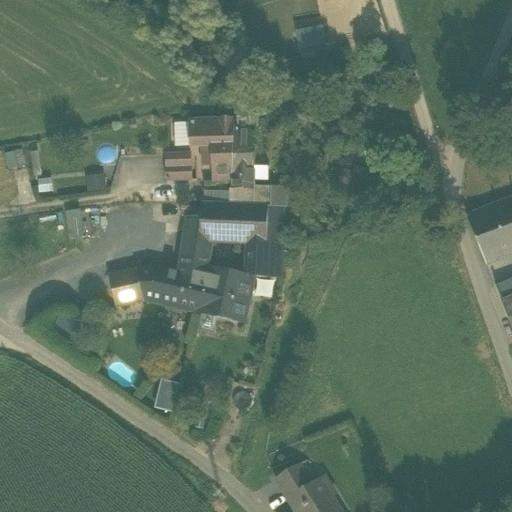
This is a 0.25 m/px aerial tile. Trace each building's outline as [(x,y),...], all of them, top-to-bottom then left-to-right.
[(214,183),(233,183),(234,182),(235,132),(234,132),(234,121),(190,123),(191,148),(203,148),(203,157),(207,161),(213,160),(214,183)] [(255,132),(235,132),(234,182),(233,183),(233,191),(254,192),(254,179),(254,158),(255,132)] [(7,153),(9,168),(24,166),(22,151),(7,153)] [(166,156),(167,182),(192,181),(191,154),(166,156)] [(265,159),(254,158),(254,179),(268,179),(269,167),(265,167),(265,159)] [(87,176),(88,193),(106,192),(105,175),(87,176)] [(269,208),(284,208),(284,191),(267,191),(267,198),(233,197),(232,207),(252,208),(269,208)] [(487,267),(511,257),(511,201),(467,219),(487,267)] [(188,218),(202,219),(202,206),(179,206),(178,218),(188,218)] [(202,206),(202,219),(200,242),(212,243),(250,244),(252,208),(232,207),(202,206)] [(269,208),(252,208),(250,244),(249,278),(251,278),(265,278),(269,208)] [(265,278),(281,278),(284,208),(269,208),(265,278)] [(69,236),(81,235),(78,210),(67,212),(69,236)] [(185,241),(200,242),(202,219),(188,218),(185,241)] [(209,259),(212,243),(200,242),(185,241),(183,254),(209,259)] [(179,278),(203,283),(206,269),(207,269),(209,259),(183,254),(179,275),(179,278)] [(185,310),(197,312),(203,283),(179,278),(179,275),(155,269),(138,273),(144,301),(172,307),(171,311),(173,314),(181,316),(185,314),(185,310)] [(206,269),(203,283),(197,312),(197,313),(245,324),(245,323),(253,283),(251,278),(249,278),(207,269),(206,269)] [(112,279),(118,307),(144,301),(138,273),(112,279)] [(497,293),(503,305),(511,301),(511,282),(496,289),(497,293)] [(511,301),(503,305),(511,328),(511,301)] [(170,411),(175,394),(161,390),(156,407),(170,411)] [(276,481),(289,501),(311,487),(299,467),(276,481)] [(289,501),(295,511),(340,511),(321,481),(311,487),(289,501)]
